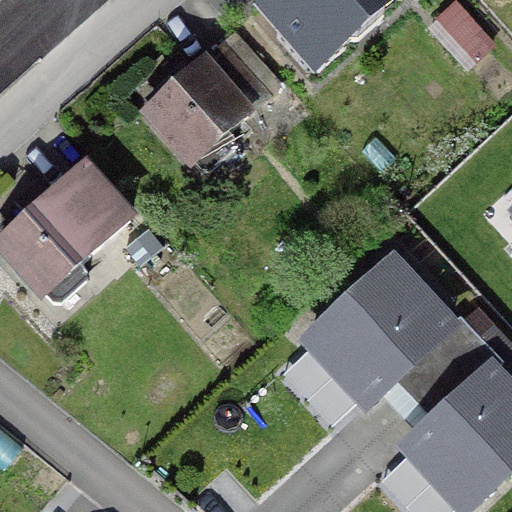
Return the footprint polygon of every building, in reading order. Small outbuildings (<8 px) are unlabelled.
[(270,0),(260,9),(314,71),(344,44),(352,45),(378,23),(378,15),(371,7),(378,0),(270,0)] [(483,81),(496,69),(453,17),(438,31),(483,81)] [(263,103),(217,51),(189,74),(181,65),(170,75),(177,84),(142,115),(197,176),(204,176),(230,154),(230,146),(224,138),(263,103)] [(94,250),(115,233),(69,181),(46,200),(36,189),(14,209),(23,220),(0,240),(0,252),(48,308),(56,308),(82,285),(83,278),(76,269),(96,252),(94,250)] [(511,225),(511,197),(498,210),(511,225)] [(457,336),(394,268),(303,351),(365,419),(457,336)] [(481,511),(511,484),(511,391),(496,375),(405,458),(454,511),(481,511)]
